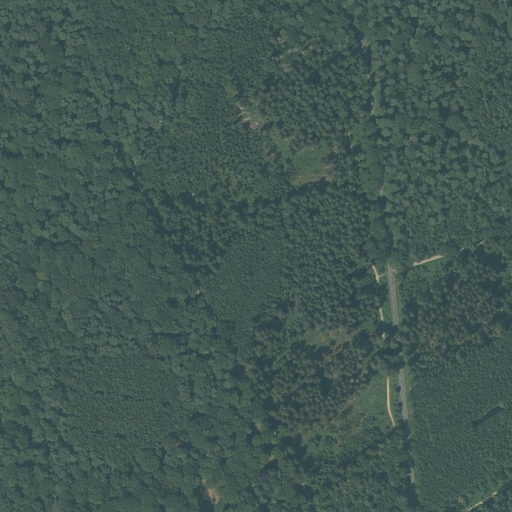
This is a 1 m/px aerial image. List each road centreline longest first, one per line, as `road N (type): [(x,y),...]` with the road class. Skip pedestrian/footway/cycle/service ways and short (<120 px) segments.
road 1 (track): [(313,0),(333,37),(353,52),(343,111),(367,200),(367,250),(399,460),(398,511)]
road 2 (unclassified): [(415,511),(370,75),(340,0)]
road 3 (track): [(315,511),(142,192),(102,134)]
road 4 (unknown): [(213,0),(127,81),(82,91),(46,87),(28,84),(0,61)]
road 5 (track): [(0,400),(142,192)]
road 6 (unknown): [(180,63),(113,143),(115,179),(143,210)]
road 7 (unknown): [(141,511),(211,490),(306,494)]
road 8 (unknown): [(376,0),(380,33),(423,30),(476,49),(511,46)]
road 9 (track): [(131,173),(167,111),(183,37)]
road 10 (track): [(511,232),(376,278)]
road 11 (track): [(97,130),(183,37)]
